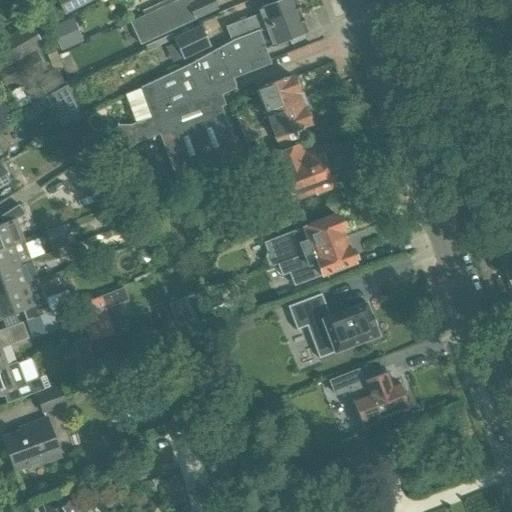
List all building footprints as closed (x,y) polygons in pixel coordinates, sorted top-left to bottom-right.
[(48,0),(45,0),(40,2),(48,21),(50,25),(58,22),(56,17),(48,0)] [(57,0),(64,14),(93,0),(57,0)] [(178,0),(129,22),(139,44),(217,9),(212,0),(178,0)] [(230,41),(256,32),(300,15),(294,0),(282,0),(258,9),(260,14),(225,27),(230,41)] [(300,15),(256,32),(261,45),(263,44),(266,50),(289,42),(308,34),(307,33),(300,15)] [(51,28),(60,49),(81,39),(72,18),(51,28)] [(29,24),(0,41),(0,70),(42,45),(29,24)] [(183,60),(210,47),(200,25),(173,38),(183,60)] [(233,79),(271,64),(266,50),(263,44),(261,45),(256,32),(230,41),(190,64),(139,88),(151,117),(129,125),(116,125),(116,128),(117,133),(117,137),(118,140),(120,144),(123,148),(126,151),(135,143),(158,135),(177,186),(241,163),(229,128),(225,118),(221,107),(225,105),(221,95),(236,88),(233,79)] [(154,42),(146,46),(148,52),(157,48),(154,42)] [(55,50),(53,44),(44,48),(47,54),(55,50)] [(23,84),(46,70),(35,52),(0,72),(0,77),(5,86),(19,77),(23,84)] [(60,86),(52,71),(40,78),(48,92),(60,86)] [(269,113),(301,100),(297,89),(299,86),(297,81),(293,79),(292,77),(287,79),(286,78),(282,79),(282,80),(267,86),(267,85),(264,86),(264,87),(257,90),(262,103),(235,114),(239,125),(250,120),(251,120),(264,115),(267,113),(269,113)] [(55,97),(63,116),(76,111),(68,91),(55,97)] [(19,109),(28,103),(22,92),(13,97),(19,109)] [(306,112),(301,100),(269,113),(267,113),(264,115),(251,120),(250,120),(239,125),(241,131),(270,128),(273,138),(282,135),(282,136),(286,135),(286,134),(300,128),(300,130),(304,128),(304,127),(310,125),(309,121),(311,119),(309,113),(306,112)] [(80,134),(73,136),(78,149),(85,146),(80,134)] [(282,174),(272,178),(282,204),(305,195),(311,193),(319,190),(332,185),(327,171),(329,168),(329,167),(329,166),(326,158),(322,157),(320,154),(319,154),(311,157),(310,154),(309,152),(305,154),(291,159),(288,151),(280,154),(275,156),(276,160),(282,174)] [(245,163),(249,175),(265,169),(261,157),(245,163)] [(68,168),(78,193),(99,184),(89,159),(68,168)] [(0,187),(10,182),(1,165),(0,166),(0,187)] [(0,248),(12,244),(12,243),(23,239),(16,220),(24,214),(18,205),(0,217),(3,223),(0,224),(0,248)] [(106,209),(112,225),(123,221),(117,205),(106,209)] [(269,266),(277,264),(304,254),(319,249),(343,239),(340,230),(342,226),(339,217),(336,217),(335,215),(302,227),(264,242),(267,251),(266,256),(269,266)] [(197,235),(191,222),(182,225),(187,239),(197,235)] [(65,238),(50,243),(53,252),(68,247),(65,238)] [(0,248),(0,271),(31,260),(23,239),(12,243),(12,244),(0,248)] [(304,254),(277,264),(281,275),(289,272),(294,285),(353,263),(352,262),(355,259),(351,250),(348,250),(347,248),(346,247),(343,239),(319,249),(304,254)] [(68,247),(53,252),(56,260),(71,254),(68,247)] [(31,260),(0,271),(0,294),(28,285),(27,284),(38,279),(31,260)] [(46,298),(39,280),(38,279),(27,284),(28,285),(0,294),(0,313),(2,318),(22,310),(26,320),(72,303),(68,290),(46,298)] [(76,306),(89,342),(114,333),(105,309),(127,300),(123,289),(76,306)] [(328,315),(320,294),(287,307),(296,329),(306,326),(319,358),(378,336),(365,301),(328,315)] [(181,337),(197,331),(185,299),(169,305),(181,337)] [(160,326),(173,322),(167,306),(155,310),(160,326)] [(59,330),(53,312),(26,323),(32,340),(59,330)] [(0,368),(7,366),(1,349),(29,338),(23,322),(0,330),(0,368)] [(89,347),(78,351),(82,362),(93,358),(89,347)] [(7,366),(0,368),(0,393),(3,393),(7,403),(44,390),(40,378),(25,383),(17,362),(7,366)] [(347,391),(357,417),(362,430),(380,423),(378,418),(406,406),(405,402),(406,399),(404,395),(401,394),(396,381),(391,383),(386,372),(363,379),(359,368),(327,380),(333,396),(347,391)] [(80,377),(85,390),(96,386),(91,373),(80,377)] [(42,411),(65,403),(59,388),(37,396),(42,411)] [(196,404),(183,409),(187,421),(200,417),(196,404)] [(41,463),(60,456),(46,418),(27,426),(28,428),(2,437),(14,470),(40,461),(41,463)] [(141,465),(131,469),(134,476),(144,472),(141,465)] [(153,489),(150,481),(142,485),(145,492),(153,489)] [(76,511),(70,495),(44,504),(46,511),(76,511)]
